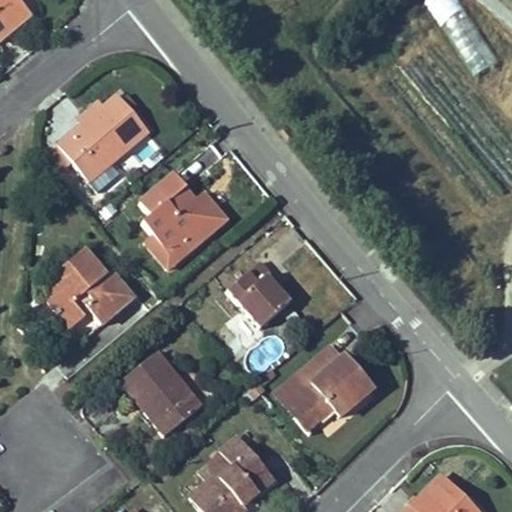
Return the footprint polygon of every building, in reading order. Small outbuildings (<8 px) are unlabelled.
[(0,0),(0,42),(34,15),(22,0),(0,0)] [(472,74),(495,60),(458,0),(440,0),(430,6),(472,74)] [(124,152),(147,132),(142,127),(141,126),(124,106),(116,97),(101,110),(90,118),(94,122),(86,128),(82,124),(81,125),(57,147),(88,183),(99,174),(123,153),(124,152)] [(146,122),(129,103),(124,106),(141,126),(146,122)] [(90,118),(101,110),(96,104),(76,121),(81,125),(82,124),(86,128),(94,122),(90,118)] [(106,181),(130,159),(123,153),(99,174),(106,181)] [(224,222),(209,204),(202,211),(195,202),(172,176),(138,206),(149,219),(141,226),(151,238),(168,258),(184,243),(190,251),(224,222)] [(209,204),(202,196),(195,202),(202,211),(209,204)] [(166,271),(190,251),(184,243),(168,258),(151,238),(143,245),(166,271)] [(125,293),(110,273),(104,279),(83,253),(56,276),(62,283),(43,299),(58,316),(52,322),(64,336),(83,320),(79,315),(85,310),(99,327),(114,315),(107,308),(125,293)] [(293,299),(269,272),(270,271),(262,260),(227,287),(262,326),(293,299)] [(114,315),(131,299),(125,293),(107,308),(114,315)] [(224,324),(243,347),(262,332),(244,309),(224,324)] [(296,394),(340,355),(331,344),(287,383),(296,394)] [(203,406),(159,350),(120,381),(135,403),(137,401),(154,422),(151,425),(163,439),(203,406)] [(337,419),(378,388),(346,352),(340,355),(296,394),(287,383),(274,394),(298,425),(324,403),(330,411),(337,419)] [(154,422),(137,401),(135,403),(132,406),(148,426),(151,425),(154,422)] [(305,432),(330,411),(324,403),(298,425),(305,432)] [(241,507),(272,480),(237,439),(218,455),(231,469),(219,481),(215,477),(188,501),(198,511),(243,511),(245,511),(241,507)] [(473,511),(439,479),(405,511),(473,511)]
